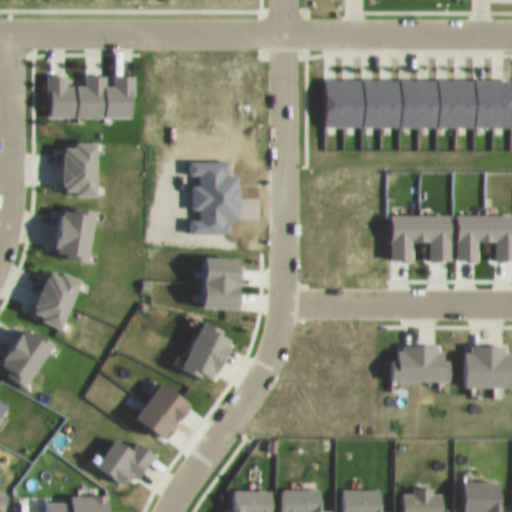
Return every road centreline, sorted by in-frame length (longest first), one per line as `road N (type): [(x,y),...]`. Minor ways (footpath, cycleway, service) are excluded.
road 1 (residential): [(161,511),(276,334),(281,0)]
road 2 (residential): [(0,28),(511,31)]
road 3 (residential): [(281,300),(511,300)]
road 4 (residential): [(8,29),(0,193)]
